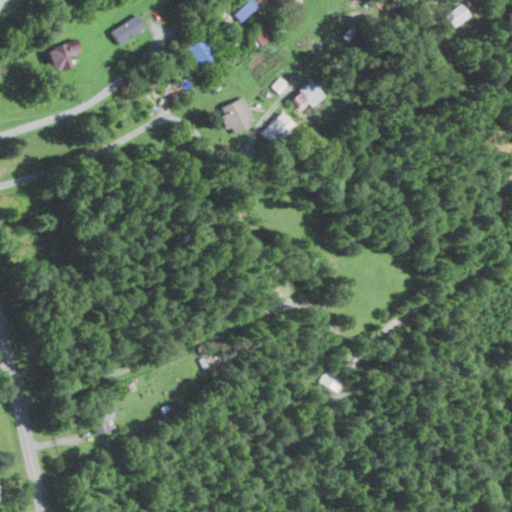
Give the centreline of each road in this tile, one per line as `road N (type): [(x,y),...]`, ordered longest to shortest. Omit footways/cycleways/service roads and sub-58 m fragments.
road 1 (residential): [(0,135),(74,113),(110,91),(200,0)]
road 2 (tertiary): [(42,511),(0,325)]
